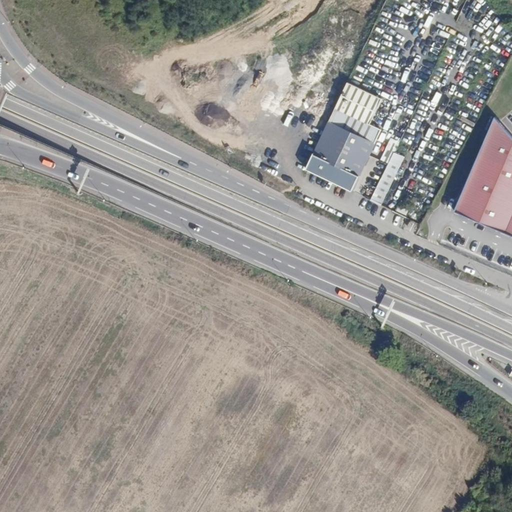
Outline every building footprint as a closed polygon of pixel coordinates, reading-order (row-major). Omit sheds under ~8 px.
[(377,100),(342,84),(333,104),(367,121),(377,100)] [(367,121),(333,104),(324,122),(370,145),(377,130),(366,124),(367,121)] [(511,132),(494,112),(453,207),(511,232),(511,132)] [(324,122),(299,174),(345,196),(370,145),(324,122)] [(392,151),(371,201),(382,206),(404,156),(392,151)]
